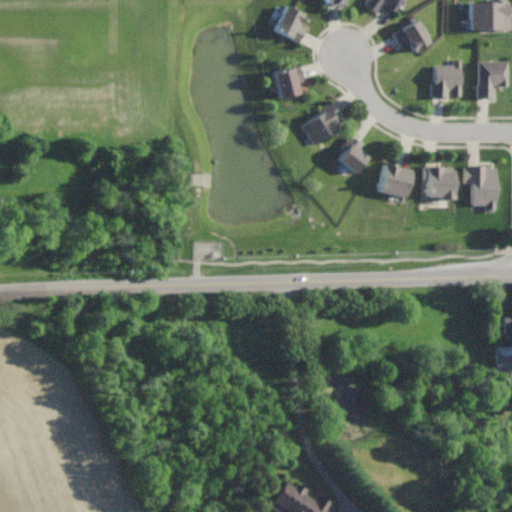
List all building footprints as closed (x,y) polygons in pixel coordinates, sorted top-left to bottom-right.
[(362,0),(400,0),(392,12),(379,2),(371,13),(360,4),(362,0)] [(506,2),(506,29),(466,29),(466,2),(490,2),(490,0),(503,0),(503,2),(506,2)] [(300,13),(297,18),(301,20),(299,23),(305,26),(297,41),(271,28),(283,4),(300,13)] [(426,40),(409,50),(405,43),(400,46),(391,31),(413,18),(426,40)] [(459,59),(460,95),(449,95),(449,88),(446,88),(446,96),(429,96),(429,82),(433,82),(432,64),(451,64),(451,59),(459,59)] [(507,59),(506,83),(491,83),(491,96),(475,96),(476,59),(507,59)] [(271,73),(296,66),(301,80),(296,81),(297,84),(294,85),(297,93),(278,98),(271,73)] [(312,143),(300,125),(318,113),(316,109),(328,101),(337,114),(333,117),(338,126),(312,143)] [(358,144),(356,147),(358,149),(356,151),(364,157),(353,171),(336,158),(343,148),(338,144),(346,134),(358,144)] [(412,170),(409,184),(407,184),(404,197),(376,191),(382,164),(412,170)] [(481,166),(495,166),(495,208),(485,208),(485,203),(469,203),(469,182),(462,182),(462,164),(481,164),(481,166)] [(438,166),(438,168),(452,168),(453,199),(437,199),(436,196),(424,197),(423,167),(438,166)] [(511,317),(502,317),(503,336),(511,335),(511,317)] [(511,345),(495,346),(495,370),(511,369),(511,345)] [(324,511),(329,504),(305,491),(284,480),(272,502),(288,511),(287,511),(324,511)]
